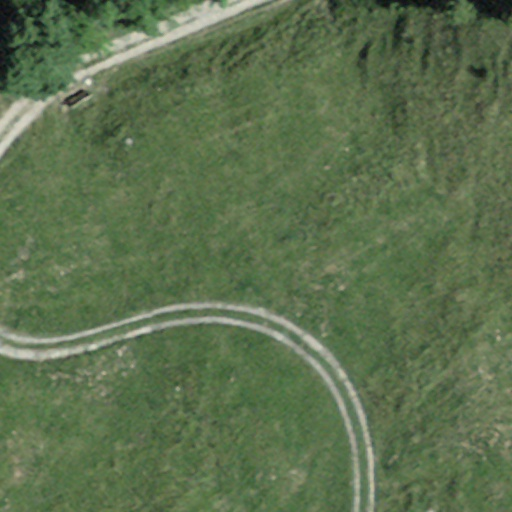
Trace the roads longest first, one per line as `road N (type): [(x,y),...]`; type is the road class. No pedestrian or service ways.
road 1 (track): [(0,337),(103,344),(230,301),(341,375),(371,511)]
road 2 (track): [(266,0),(100,63),(5,130),(0,142)]
